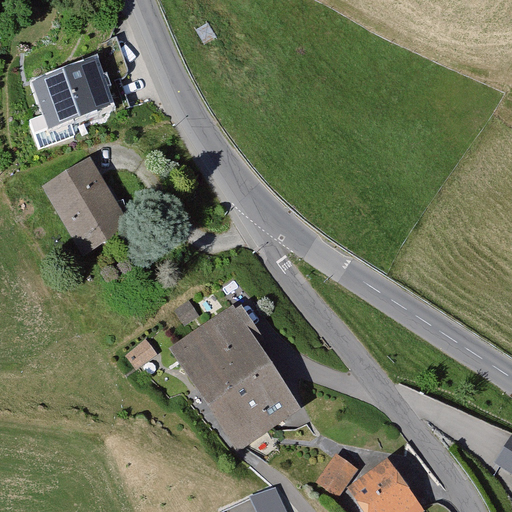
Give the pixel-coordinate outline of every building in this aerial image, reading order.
[(34,83),(50,127),(113,104),(96,60),(34,83)] [(90,159),(45,186),(86,251),(130,223),(90,159)] [(189,302),(176,312),(185,325),(198,315),(189,302)] [(233,309),(173,349),(239,447),(299,408),(233,309)] [(145,341),(126,357),(137,369),(155,354),(145,341)] [(511,437),(496,461),(511,471),(511,437)] [(336,456),(319,481),(338,494),(354,469),(336,456)] [(388,463),(352,491),(367,511),(420,511),(422,511),(388,463)] [(285,511),(275,491),(253,499),(258,511),(285,511)]
